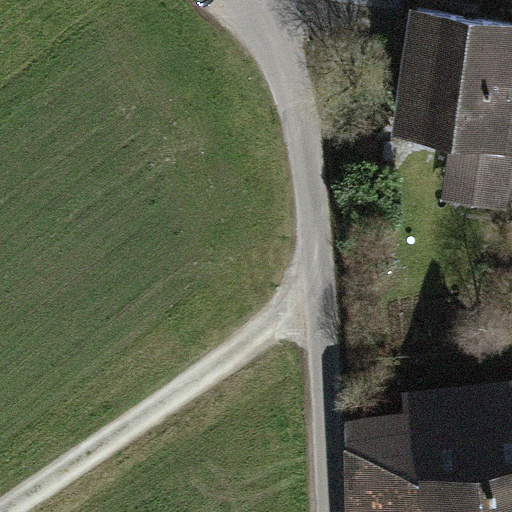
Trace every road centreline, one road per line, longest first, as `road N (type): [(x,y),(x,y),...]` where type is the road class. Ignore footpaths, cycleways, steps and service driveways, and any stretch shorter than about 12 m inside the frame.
road 1 (residential): [(326,511),(319,297),(293,51),(250,0)]
road 2 (track): [(319,297),(9,511)]
